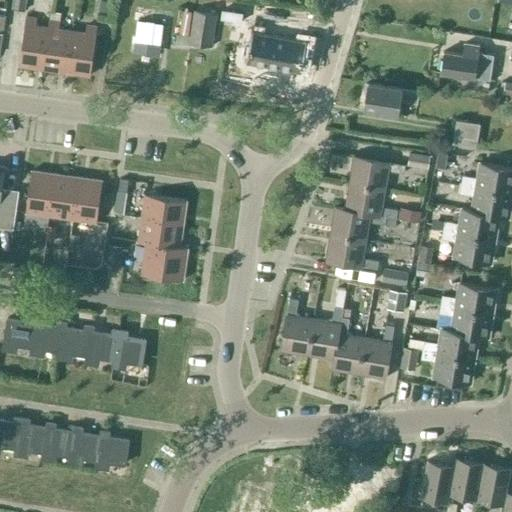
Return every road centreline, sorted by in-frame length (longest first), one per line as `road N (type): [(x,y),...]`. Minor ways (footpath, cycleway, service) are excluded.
road 1 (residential): [(511,417),(239,434)]
road 2 (residential): [(250,176),(236,152),(206,131),(0,103)]
road 3 (residential): [(232,317),(0,286)]
road 4 (residential): [(250,176),(300,143),(346,0)]
road 5 (residential): [(232,317),(250,176)]
